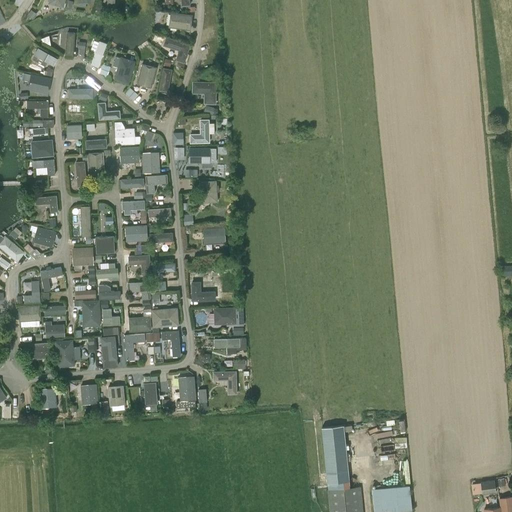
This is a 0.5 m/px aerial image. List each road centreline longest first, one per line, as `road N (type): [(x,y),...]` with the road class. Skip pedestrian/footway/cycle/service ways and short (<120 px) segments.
road 1 (residential): [(14,375),(11,275),(63,250),(54,100),(63,64),(77,63),(167,128)]
road 2 (residential): [(167,128),(187,357),(173,366),(14,375)]
road 3 (residential): [(200,0),(200,26),(167,128)]
